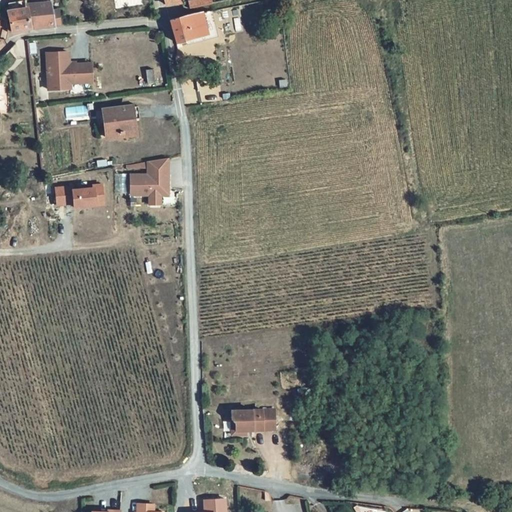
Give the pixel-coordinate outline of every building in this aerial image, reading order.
[(157,0),(162,16),(177,12),(174,0),(157,0)] [(3,20),(7,41),(26,37),(55,34),(53,19),(47,19),(46,11),(22,14),(21,10),(5,13),(6,19),(3,20)] [(210,24),(166,34),(171,57),(214,48),(210,24)] [(44,97),(66,97),(66,91),(88,90),(87,72),(65,73),(65,60),(43,61),(44,97)] [(146,73),(138,74),(140,87),(148,86),(146,73)] [(85,106),(66,107),(66,118),(86,117),(85,106)] [(133,128),(132,115),(116,117),(117,120),(106,122),(106,118),(99,119),(99,125),(97,125),(97,131),(100,131),(102,144),(125,141),(124,130),(133,128)] [(166,166),(146,170),(146,184),(128,184),(129,204),(148,203),(159,203),(166,203),(166,166)] [(66,194),(49,195),(50,211),(66,211),(67,215),(96,213),(95,194),(87,194),(87,196),(66,197),(66,194)] [(148,203),(149,213),(159,213),(159,203),(148,203)] [(276,411),(232,412),(233,420),(237,424),(237,432),(277,431),(276,411)] [(133,511),(163,511),(164,510),(155,510),(155,502),(134,502),(133,511)]
